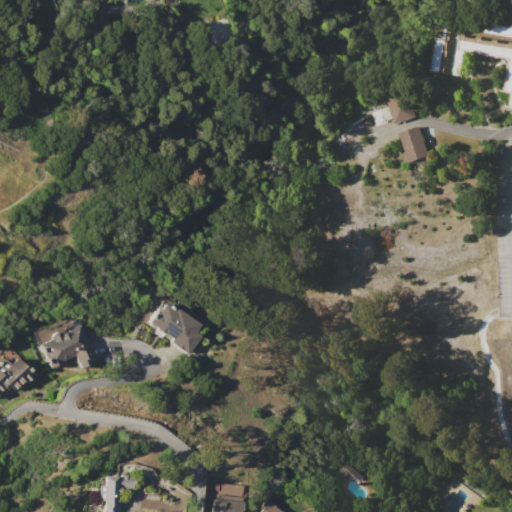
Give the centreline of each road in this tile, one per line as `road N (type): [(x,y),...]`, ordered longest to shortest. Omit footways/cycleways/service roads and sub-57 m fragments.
road 1 (residential): [(193,511),(194,470),(180,449),(137,426),(63,413),(79,385),(130,378),(148,366),(130,348),(94,343)]
road 2 (residential): [(391,132),(427,120),(511,129)]
